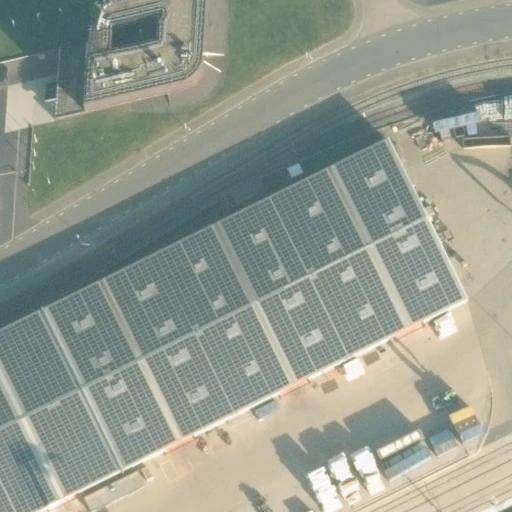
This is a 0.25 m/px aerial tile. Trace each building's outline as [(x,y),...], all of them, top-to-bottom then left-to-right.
[(90,17),(88,25),(87,42),(57,49),(55,84),(43,87),(41,104),(54,101),(53,123),(178,93),(187,90),(194,84),(199,75),(200,66),(204,0),(114,0),(110,1),(102,4),(95,9),(90,17)] [(511,112),(492,114),(493,135),(511,134),(511,112)] [(43,314),(122,473),(464,303),(385,144),(43,314)] [(234,207),(255,195),(249,185),(229,196),(234,207)] [(0,511),(42,511),(122,473),(43,314),(0,334),(0,511)] [(465,383),(464,433),(476,433),(477,404),(490,404),(490,383),(465,383)] [(458,430),(437,440),(442,451),(419,462),(426,475),(469,454),(458,430)] [(357,511),(422,484),(402,439),(347,463),(351,475),(336,481),(336,482),(267,511),(357,511)] [(137,473),(83,500),(89,511),(94,511),(144,488),(137,473)]
